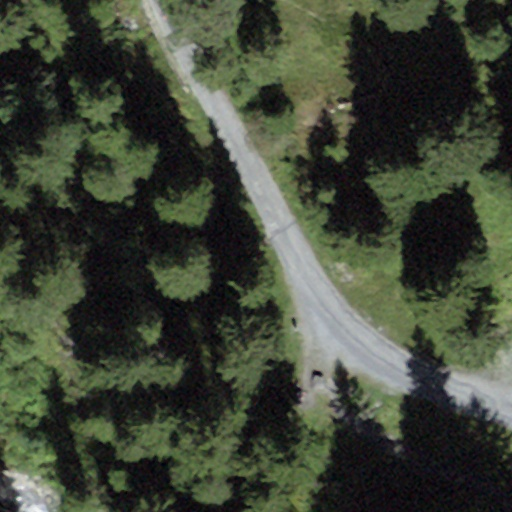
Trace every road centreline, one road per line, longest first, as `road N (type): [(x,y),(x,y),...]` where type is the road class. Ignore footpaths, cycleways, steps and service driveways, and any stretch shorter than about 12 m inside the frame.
road 1 (track): [(321,341),(156,0)]
road 2 (track): [(487,511),(366,439),(315,392),(310,364),(321,341)]
road 3 (track): [(511,412),(321,341)]
